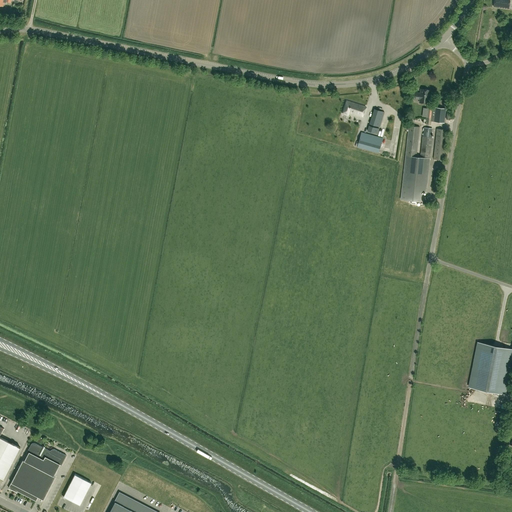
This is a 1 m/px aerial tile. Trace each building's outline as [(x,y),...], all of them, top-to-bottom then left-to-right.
[(508,9),(509,0),(494,0),(493,7),(508,9)] [(421,89),(421,93),(412,92),(412,98),(420,99),(420,102),(428,103),(429,90),(421,89)] [(362,116),(363,116),(366,107),(347,101),(342,114),(348,115),(349,111),(351,111),(351,112),(359,114),(359,113),(363,114),(362,116)] [(444,123),(446,109),(436,107),(435,109),(432,109),(433,109),(428,108),(426,118),(426,124),(431,125),(431,121),(444,123)] [(370,124),(380,127),(384,112),(375,109),(370,124)] [(354,133),(355,124),(344,123),(343,132),(354,133)] [(425,192),(429,158),(432,137),(431,137),(432,128),(424,127),(423,136),(422,136),(420,157),(416,157),(419,127),(409,126),(405,156),(400,199),(419,201),(421,191),(425,192)] [(443,160),(446,130),(437,129),(433,159),(443,160)] [(378,153),(382,138),(361,132),(357,147),(378,153)] [(506,395),(511,362),(511,348),(477,342),(468,387),(506,395)] [(0,436),(0,435),(4,428),(0,426),(0,454),(13,461),(20,447),(0,436)] [(54,476),(60,464),(61,465),(66,455),(55,450),(54,449),(53,449),(52,449),(52,450),(51,450),(50,451),(36,443),(35,443),(34,443),(33,443),(32,443),(31,444),(31,445),(27,452),(29,453),(24,461),(23,460),(9,487),(10,487),(9,488),(17,492),(17,491),(36,501),(38,497),(44,499),(55,477),(54,476)] [(13,461),(0,454),(0,478),(4,480),(13,461)] [(91,483),(75,474),(64,497),(80,505),(91,483)] [(156,511),(151,509),(120,493),(112,507),(109,511),(156,511)]
